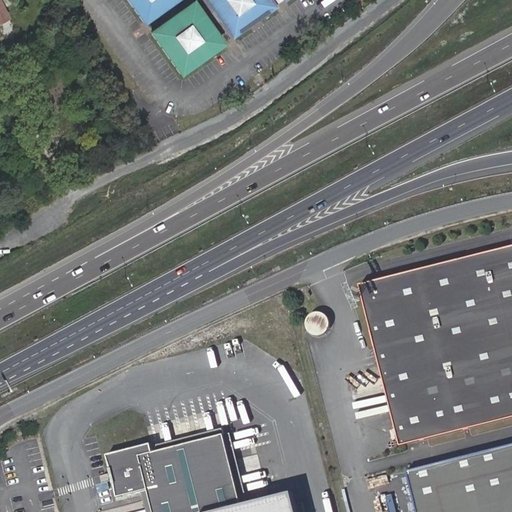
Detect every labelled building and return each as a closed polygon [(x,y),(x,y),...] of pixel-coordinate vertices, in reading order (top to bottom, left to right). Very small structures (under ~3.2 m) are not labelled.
[(0,0),(0,21),(9,17),(0,0)] [(123,0),(141,24),(173,0),(123,0)] [(206,0),(206,2),(232,38),(273,8),(269,2),(271,0),(282,0),(284,1),(284,0),(206,0)] [(149,33),(179,74),(221,44),(195,8),(185,7),(149,33)] [(511,247),(360,286),(401,446),(511,418),(511,247)] [(306,325),(307,328),(309,331),(311,334),(314,335),(317,336),(321,336),(324,335),(327,333),(329,330),(330,327),(330,324),(330,320),(328,317),(326,315),(323,313),(319,312),(316,313),(313,314),(310,316),(308,318),(307,321),(306,325)] [(153,511),(296,511),(293,496),(242,510),(224,441),(153,457),(152,451),(109,461),(121,503),(150,497),(153,511)] [(511,511),(511,445),(408,472),(417,511),(511,511)]
